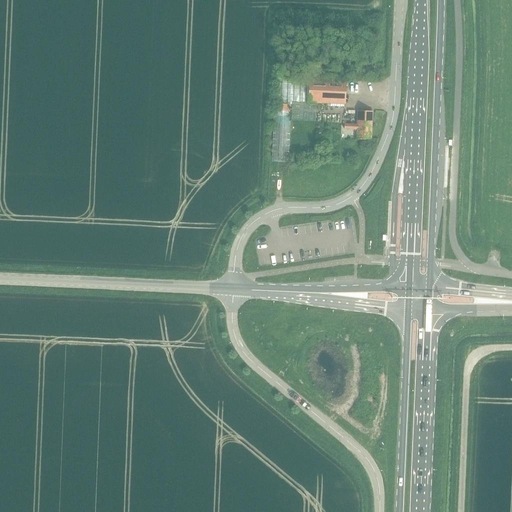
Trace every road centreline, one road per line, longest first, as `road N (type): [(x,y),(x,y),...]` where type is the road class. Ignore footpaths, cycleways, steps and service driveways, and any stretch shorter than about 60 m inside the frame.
road 1 (unclassified): [(232,288),(236,247),(253,222),(284,208),(340,202),(367,179),(393,110),(400,0)]
road 2 (unclassified): [(511,275),(471,269),(454,247),(457,0)]
road 3 (primary): [(428,299),(440,0)]
road 4 (primary): [(421,0),(408,298)]
road 5 (unclassified): [(379,511),(375,475),(362,455),(247,359),(233,331),(232,288)]
road 6 (tertiary): [(232,288),(0,278)]
road 7 (primary): [(408,298),(398,511)]
road 8 (primary): [(418,511),(428,299)]
road 9 (unclassified): [(459,511),(469,364),(485,349),(511,348)]
road 10 (tertiary): [(232,288),(408,298)]
